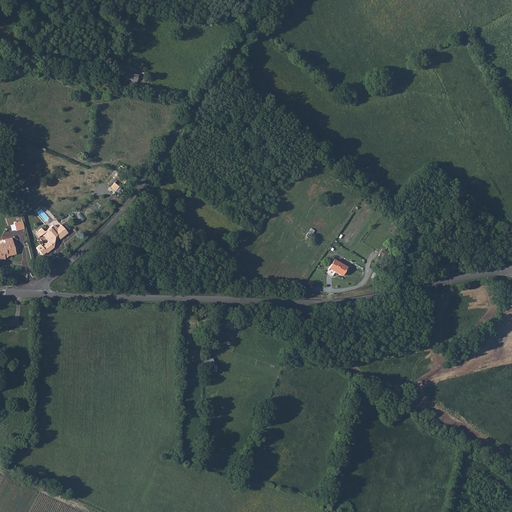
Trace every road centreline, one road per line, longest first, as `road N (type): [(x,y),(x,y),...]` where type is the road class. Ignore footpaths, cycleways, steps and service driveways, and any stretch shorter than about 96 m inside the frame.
road 1 (unclassified): [(27,293),(325,303),(511,268)]
road 2 (unclassified): [(269,0),(126,206),(27,293)]
